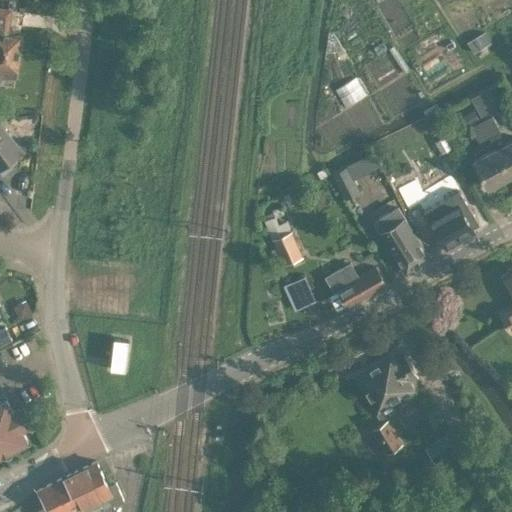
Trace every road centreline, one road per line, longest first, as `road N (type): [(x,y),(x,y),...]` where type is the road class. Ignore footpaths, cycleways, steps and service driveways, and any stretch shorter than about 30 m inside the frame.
road 1 (tertiary): [(88,439),(341,314),(511,217)]
road 2 (residential): [(60,241),(88,0)]
road 3 (residential): [(88,439),(55,297),(60,241)]
